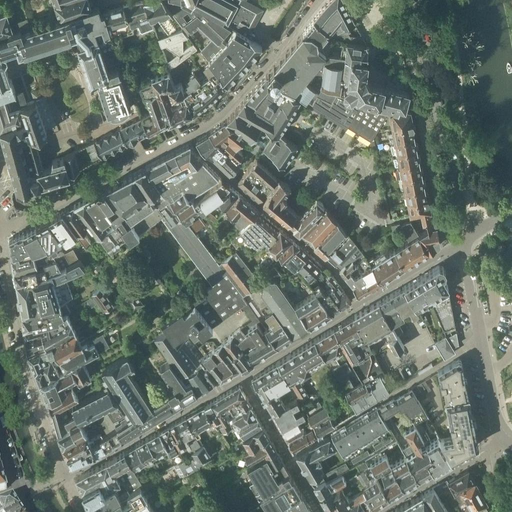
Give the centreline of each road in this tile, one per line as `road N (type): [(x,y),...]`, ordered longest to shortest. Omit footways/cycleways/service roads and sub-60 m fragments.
road 1 (residential): [(319,0),(205,125),(10,229),(0,226)]
road 2 (residential): [(242,376),(460,241)]
road 3 (residential): [(61,474),(17,341),(0,240)]
road 4 (residential): [(468,223),(412,0)]
road 5 (residential): [(61,474),(242,376)]
road 6 (unclassified): [(460,241),(503,440)]
road 7 (residential): [(320,511),(242,376)]
road 8 (residential): [(503,440),(378,511)]
